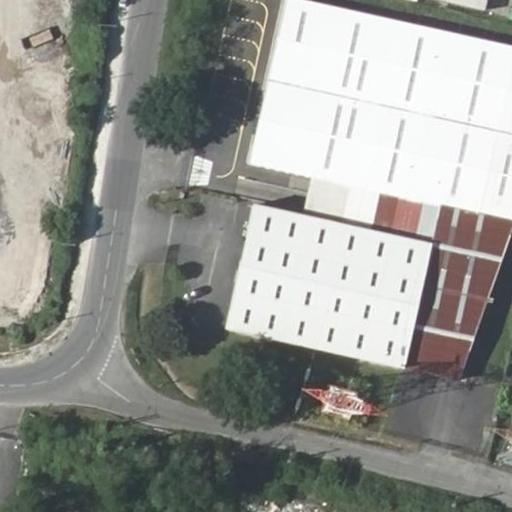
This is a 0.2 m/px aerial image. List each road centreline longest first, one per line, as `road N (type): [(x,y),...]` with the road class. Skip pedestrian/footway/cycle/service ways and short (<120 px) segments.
road 1 (unclassified): [(511,490),(132,402),(84,365)]
road 2 (unclassified): [(84,365),(98,329),(148,0)]
